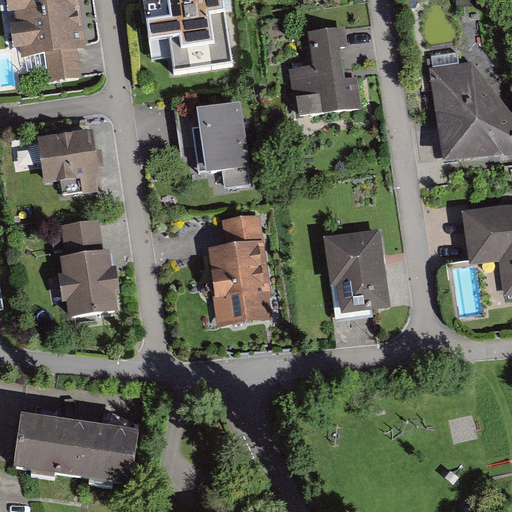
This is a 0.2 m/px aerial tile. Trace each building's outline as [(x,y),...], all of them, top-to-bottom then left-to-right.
[(3,0),(14,63),(47,58),(51,85),(93,79),(79,0),(3,0)] [(226,0),(157,0),(159,6),(142,9),(149,51),(165,49),(170,82),(238,71),(226,0)] [(316,71),(291,74),(297,123),(364,114),(360,82),(346,83),(340,34),(312,37),(316,71)] [(435,65),(461,64),(460,54),(435,55),(435,65)] [(511,107),(475,68),(433,75),(441,173),(511,158),(511,107)] [(241,109),(194,116),(204,179),(251,171),(241,109)] [(92,137),(38,145),(44,188),(80,183),(83,198),(100,196),(92,137)] [(505,300),(511,299),(511,209),(462,217),(469,269),(500,265),(505,300)] [(222,224),(227,251),(265,246),(261,218),(222,224)] [(64,232),(68,263),(105,258),(101,226),(64,232)] [(342,319),(392,312),(381,234),(324,243),(331,293),(338,292),(342,319)] [(270,302),(273,301),(265,246),(227,251),(209,254),(216,300),(214,301),(218,332),(274,324),(270,302)] [(68,263),(59,264),(67,322),(118,315),(110,257),(105,258),(68,263)] [(22,422),(15,476),(133,491),(140,437),(22,422)]
